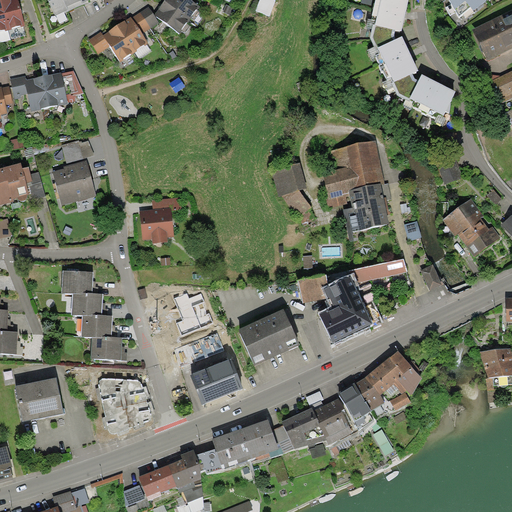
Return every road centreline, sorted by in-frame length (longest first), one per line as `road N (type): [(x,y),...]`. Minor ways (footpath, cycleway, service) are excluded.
road 1 (primary): [(178,438),(511,285)]
road 2 (residential): [(62,37),(92,89),(113,152),(116,250)]
road 3 (residential): [(511,196),(468,140),(463,91),(418,13)]
road 4 (residential): [(116,250),(178,438)]
road 5 (primary): [(0,498),(178,438)]
